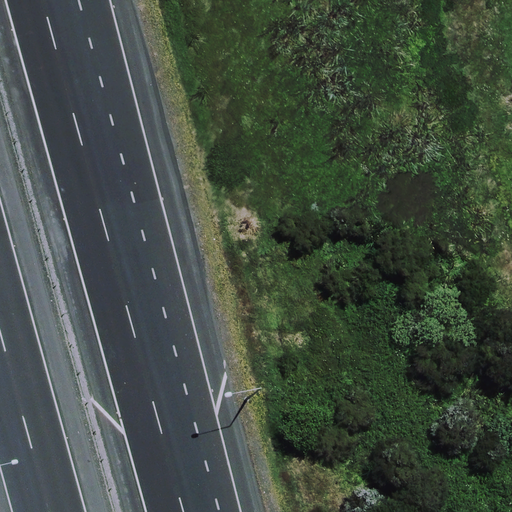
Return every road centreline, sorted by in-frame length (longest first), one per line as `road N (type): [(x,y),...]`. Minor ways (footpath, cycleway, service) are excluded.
road 1 (motorway): [(47,0),(187,511)]
road 2 (motorway): [(47,511),(0,343)]
